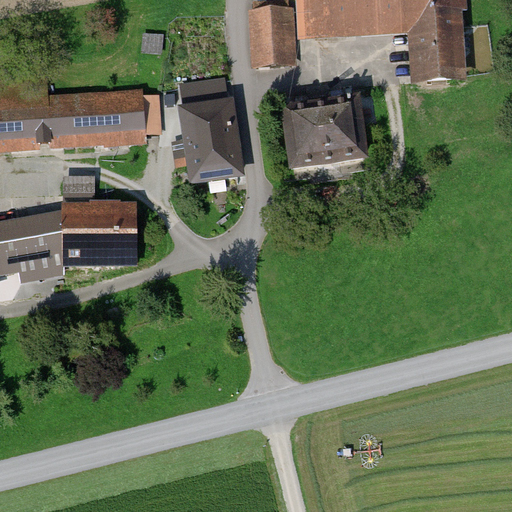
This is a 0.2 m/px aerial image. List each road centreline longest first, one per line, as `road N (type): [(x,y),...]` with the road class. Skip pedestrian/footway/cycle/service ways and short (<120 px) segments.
road 1 (tertiary): [(0,477),(511,349)]
road 2 (track): [(247,0),(263,198),(245,254),(297,511)]
road 3 (track): [(0,314),(198,258),(245,254)]
